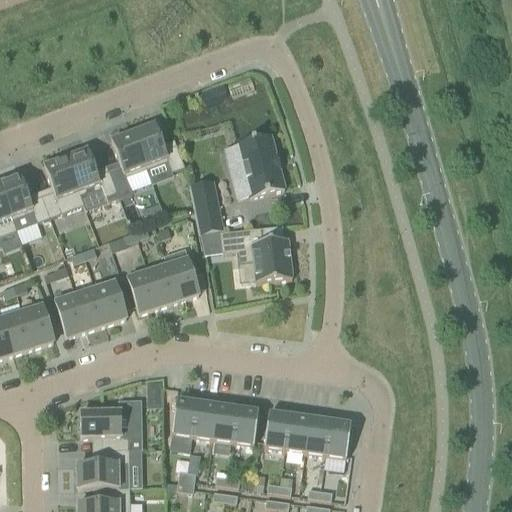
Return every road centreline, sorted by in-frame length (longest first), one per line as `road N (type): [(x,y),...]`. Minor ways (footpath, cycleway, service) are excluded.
road 1 (residential): [(0,145),(211,65),(269,54),(306,115),(338,266),(321,371)]
road 2 (tertiary): [(378,9),(479,374),(474,511)]
road 3 (residential): [(19,398),(167,351),(321,371)]
road 4 (residential): [(321,371),(367,383),(382,402),(368,511)]
